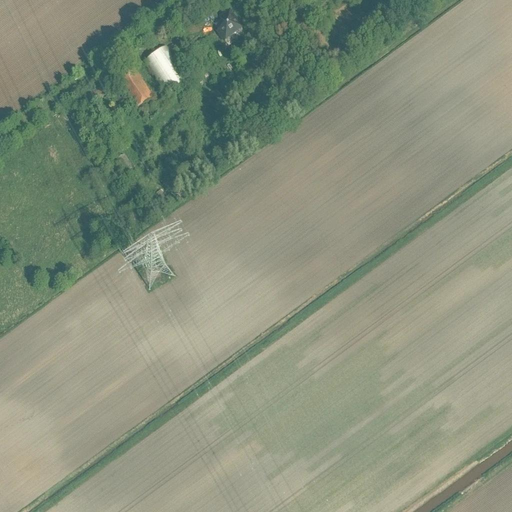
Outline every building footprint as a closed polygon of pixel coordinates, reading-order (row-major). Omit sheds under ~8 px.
[(224,43),(242,29),(230,13),(220,20),(225,27),(218,32),(221,36),(220,37),(224,43)] [(167,48),(144,63),(167,96),(189,80),(167,48)] [(136,110),(154,98),(135,70),(119,80),(121,83),(118,84),(136,110)] [(109,95),(103,86),(87,97),(93,106),(109,95)] [(119,94),(113,98),(117,105),(124,101),(119,94)] [(125,156),(115,163),(124,177),(135,169),(125,156)] [(228,165),(224,160),(219,164),(222,169),(228,165)] [(168,202),(161,192),(151,198),(158,209),(168,202)]
